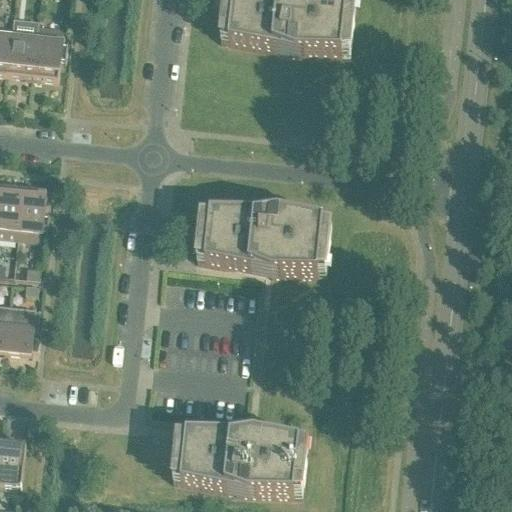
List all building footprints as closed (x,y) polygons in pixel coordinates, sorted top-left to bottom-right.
[(302,1),(266,0),(226,0),(221,48),(295,62),(342,63),(344,49),(351,50),(354,25),(346,24),(348,10),(302,1)] [(16,23),(15,37),(37,38),(37,24),(16,23)] [(38,35),(37,44),(33,85),(59,87),(61,66),(66,66),(68,50),(63,49),(64,38),(38,35)] [(0,80),(8,82),(12,42),(0,40),(0,80)] [(8,82),(33,85),(37,44),(12,42),(8,82)] [(0,197),(0,244),(18,246),(23,196),(0,193),(0,197)] [(23,196),(18,246),(41,249),(42,238),(48,238),(50,222),(44,221),(47,198),(23,196)] [(198,269),(272,284),(319,284),(320,270),(328,271),(331,246),(323,245),(325,231),(279,222),(203,220),(198,269)] [(28,274),(27,285),(40,286),(41,275),(28,274)] [(39,292),(27,291),(26,300),(38,301),(39,292)] [(0,358),(5,359),(10,313),(0,311),(0,358)] [(10,313),(5,359),(31,362),(34,336),(38,337),(40,317),(36,316),(10,313)] [(300,463),(302,449),(256,440),(180,438),(175,487),(249,502),(296,502),(297,488),(305,489),(308,464),(300,463)] [(2,449),(0,464),(0,493),(21,496),(26,452),(2,449)]
